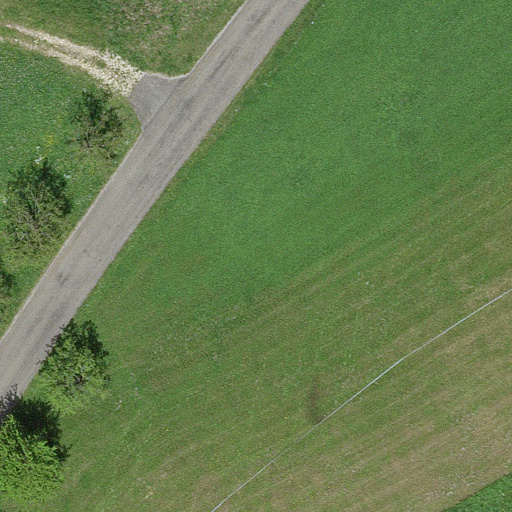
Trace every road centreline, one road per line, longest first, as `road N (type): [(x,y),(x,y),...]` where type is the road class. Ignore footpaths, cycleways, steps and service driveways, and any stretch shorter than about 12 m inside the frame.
road 1 (tertiary): [(0,391),(281,0)]
road 2 (track): [(190,119),(95,56),(0,20)]
